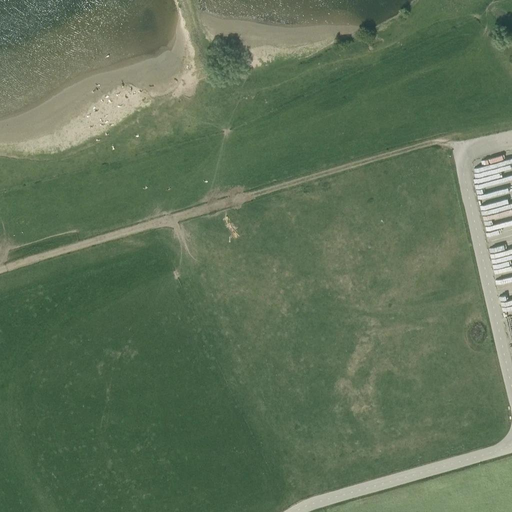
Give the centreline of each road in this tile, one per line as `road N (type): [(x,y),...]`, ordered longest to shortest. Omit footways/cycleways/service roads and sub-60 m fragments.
road 1 (track): [(466,155),(439,141),(0,271)]
road 2 (track): [(297,511),(167,221)]
road 3 (unclassified): [(511,389),(462,171),(472,149),(511,139)]
road 4 (unclassified): [(293,511),(511,446)]
